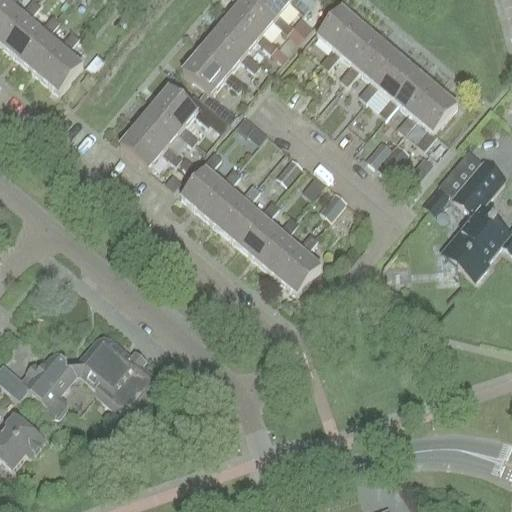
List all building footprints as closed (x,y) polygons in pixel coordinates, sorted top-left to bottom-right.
[(25,22),(22,19),(10,8),(17,0),(4,0),(2,2),(6,6),(0,12),(0,49),(1,50),(25,22)] [(293,33),(279,21),(277,24),(248,0),(247,0),(232,19),(261,43),(263,40),(273,28),(287,40),(293,33)] [(248,0),(277,24),(279,21),(290,9),(304,20),(310,14),(294,1),(292,3),(288,0),(248,0)] [(44,38),(41,35),(29,25),(41,11),(33,5),(22,19),(25,22),(1,50),(20,67),(44,38)] [(337,58),(361,31),(341,14),(317,42),(333,55),(321,69),(329,76),(340,62),(337,58)] [(277,52),(263,40),(261,43),(232,19),(215,38),(244,62),(247,59),(257,47),(271,59),(277,52)] [(63,54),(60,52),(48,42),(60,27),(53,21),(41,35),(44,38),(20,67),(39,83),(63,54)] [(356,75),(380,47),(361,31),(337,58),(340,62),(352,72),(340,86),(348,92),(360,78),(356,75)] [(63,54),(39,83),(59,100),(83,71),(68,58),(79,44),(72,38),(60,52),(63,54)] [(261,71),(247,59),(244,62),(215,38),(199,57),(228,82),(230,79),(240,66),(255,78),(261,71)] [(375,91),(399,63),(380,47),(356,75),(360,78),(371,88),(359,102),(367,108),(378,94),(375,91)] [(244,91),(230,79),(228,82),(199,57),(183,77),(211,101),(224,86),(238,98),(244,91)] [(394,107),(418,79),(399,63),(375,91),(378,94),(390,104),(378,118),(385,125),(397,111),(394,107)] [(413,124),(437,95),(418,79),(394,107),(397,111),(409,121),(398,134),(405,141),(417,128),(413,124)] [(182,137),(185,133),(195,122),(209,133),(215,126),(200,114),(197,117),(169,93),(153,113),(182,137)] [(413,124),(417,128),(428,137),(416,151),(424,158),(437,142),(434,139),(457,112),(437,95),(413,124)] [(216,118),(222,111),(206,98),(200,105),(216,118)] [(198,145),(185,133),(182,137),(153,113),(136,131),(165,156),(168,153),(179,140),(192,152),(198,145)] [(182,165),(168,153),(165,156),(136,131),(120,151),(149,176),(162,160),(176,172),(179,168),(182,165)] [(376,174),(391,155),(382,147),(366,167),(376,174)] [(410,159),(398,150),(377,175),(389,185),(410,159)] [(226,191),(222,187),(210,177),(222,163),(214,157),(201,172),(205,175),(182,203),(201,220),(226,191)] [(182,165),(179,168),(189,176),(194,170),(184,162),(182,165)] [(276,183),(286,192),(302,173),(291,164),(276,183)] [(511,235),(509,239),(495,227),(497,225),(483,213),(505,186),(483,168),(455,202),(452,205),(473,222),(442,260),(475,287),(487,271),(486,270),(500,252),(511,261),(511,235)] [(245,207),(242,203),(230,194),(241,180),(233,174),(222,187),(226,191),(201,220),(220,236),(245,207)] [(174,197),(182,187),(173,180),(165,190),(174,197)] [(301,198),(312,207),(325,192),(314,183),(301,198)] [(264,223),(260,220),(248,209),(260,196),(253,190),(242,203),(245,207),(220,236),(240,253),(264,223)] [(451,200),(439,190),(423,210),(434,219),(451,200)] [(346,207),(335,198),(319,217),(330,226),(346,207)] [(283,240),(280,237),(268,226),(279,213),(272,206),(260,220),(264,223),(240,253),(259,269),(283,240)] [(303,256),(299,253),(288,243),(299,229),(292,223),(280,237),(283,240),(259,269),(278,285),(303,256)] [(278,285),(298,302),(322,273),(307,259),(318,246),(311,240),(299,253),(303,256),(278,285)] [(75,368),(76,382),(80,382),(96,396),(97,403),(120,422),(134,421),(150,401),(154,396),(153,382),(146,376),(111,346),(96,347),(79,368),(75,368)] [(76,382),(75,368),(66,369),(58,362),(51,363),(41,375),(35,370),(10,400),(19,408),(28,398),(38,407),(34,411),(51,425),(59,425),(66,416),(66,408),(59,403),(68,392),(67,383),(76,382)] [(0,466),(12,477),(26,461),(30,465),(45,448),(14,422),(0,438),(0,466)]
